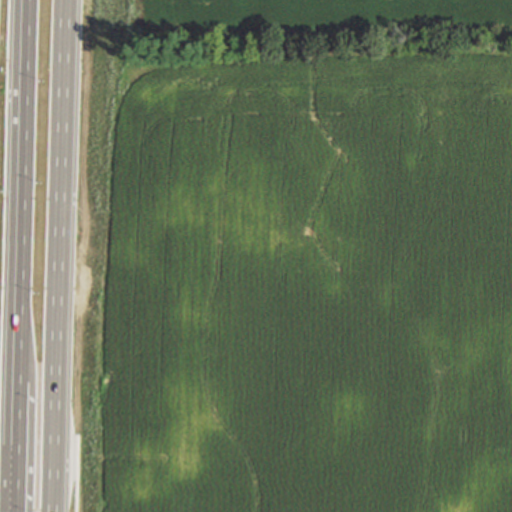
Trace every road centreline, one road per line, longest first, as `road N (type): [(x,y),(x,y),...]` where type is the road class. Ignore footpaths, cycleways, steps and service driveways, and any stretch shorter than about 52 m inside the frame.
road 1 (secondary): [(49,488),(63,0)]
road 2 (secondary): [(25,0),(16,367)]
road 3 (secondary): [(16,367),(11,511)]
